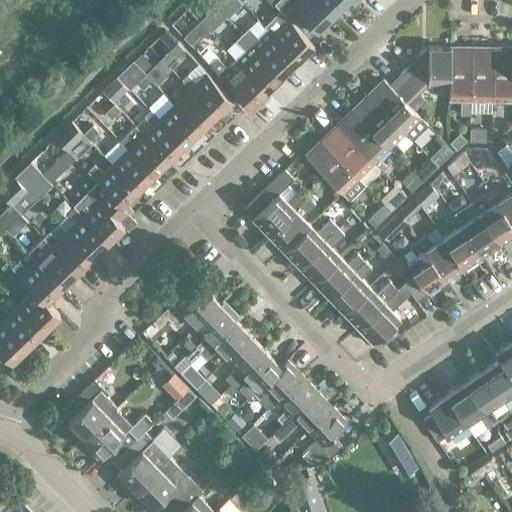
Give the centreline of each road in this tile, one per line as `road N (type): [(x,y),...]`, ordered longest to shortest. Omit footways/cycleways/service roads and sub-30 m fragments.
road 1 (residential): [(194,209),(350,372),(370,381),(394,376),(511,300)]
road 2 (residential): [(194,209),(410,0)]
road 3 (residential): [(0,429),(83,342),(108,291),(194,209)]
road 4 (residential): [(0,430),(23,443),(89,511)]
